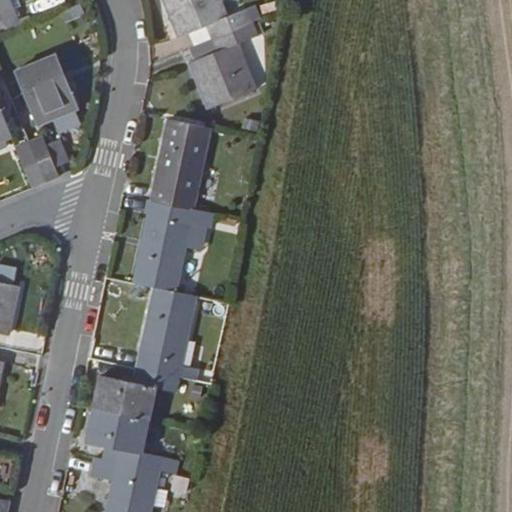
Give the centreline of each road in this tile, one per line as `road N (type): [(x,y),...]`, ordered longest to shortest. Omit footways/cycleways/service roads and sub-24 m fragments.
road 1 (residential): [(34,511),(95,215)]
road 2 (residential): [(95,215),(131,35),(118,0)]
